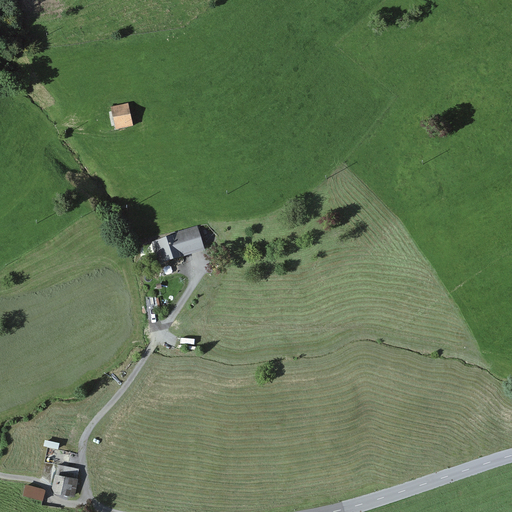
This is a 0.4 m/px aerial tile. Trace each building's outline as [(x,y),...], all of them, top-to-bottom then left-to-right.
[(125,105),(107,108),(111,131),(129,128),(125,105)] [(154,241),(160,262),(201,250),(194,229),(154,241)] [(205,243),(217,239),(214,232),(202,236),(205,243)] [(52,495),(73,498),(78,472),(56,469),(52,495)] [(24,488),(22,498),(41,502),(44,493),(24,488)]
